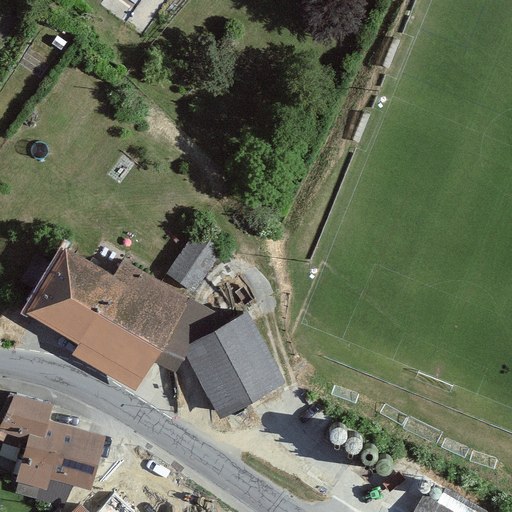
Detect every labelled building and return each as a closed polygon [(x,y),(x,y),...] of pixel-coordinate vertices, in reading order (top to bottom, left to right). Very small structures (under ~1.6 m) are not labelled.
[(204,307),(196,302),(229,254),(191,229),(156,280),(139,271),(129,290),(57,241),(11,309),(126,386),(147,354),(167,366),(204,307)] [(212,416),(277,380),(237,308),(191,330),(177,354),(212,416)] [(87,492),(104,436),(42,418),(47,399),(0,386),(0,428),(18,434),(8,468),(87,492)] [(408,511),(472,511),(424,484),(408,511)] [(98,511),(77,493),(60,511),(98,511)]
